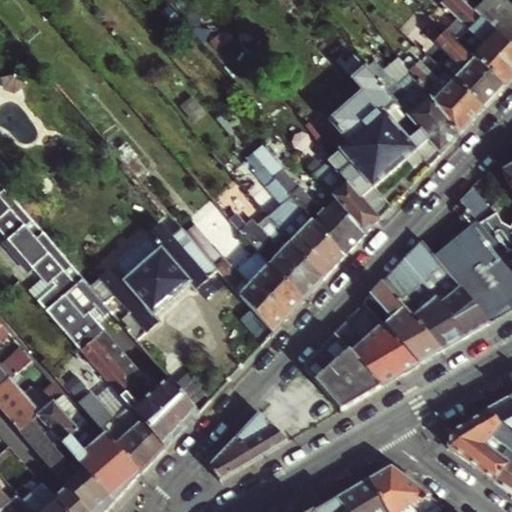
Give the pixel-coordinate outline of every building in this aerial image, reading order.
[(511,46),(483,19),(463,0),(440,0),(443,4),(472,31),(460,44),(507,87),(511,81),(511,46)] [(511,4),(507,0),(499,0),(483,19),(511,46),(511,4)] [(486,110),(507,87),(460,44),(428,14),(418,25),(467,71),(457,82),(486,110)] [(365,63),(442,156),(460,137),(412,73),(401,84),(397,80),(395,81),(361,50),(357,54),(365,63)] [(486,110),(457,82),(447,73),(438,82),(412,59),(406,64),(412,73),(460,137),(466,131),(486,110)] [(430,169),(442,156),(365,63),(361,66),(365,71),(359,77),(369,89),(335,119),(355,142),(338,158),(333,162),(382,220),(392,209),(376,190),(408,161),(414,169),(423,161),(430,169)] [(336,200),(367,236),(382,220),(333,162),(338,158),(320,137),(311,144),(329,164),(316,176),(336,200)] [(268,168),(345,259),(367,236),(336,200),(324,211),(265,148),(256,155),(268,168)] [(149,172),(141,163),(132,171),(140,180),(149,172)] [(292,244),(324,281),(345,259),(268,168),(258,177),(295,219),(291,222),(293,224),(283,233),(292,244)] [(465,210),(511,268),(511,230),(504,225),(498,216),(494,218),(472,190),(460,203),(465,210)] [(460,203),(454,210),(459,216),(465,210),(460,203)] [(0,204),(0,257),(22,283),(66,332),(72,326),(86,314),(73,298),(78,294),(0,204)] [(436,258),(490,325),(511,311),(511,268),(465,210),(459,216),(471,231),(436,258)] [(259,250),(304,303),(324,281),(292,244),(281,253),(257,225),(250,231),(239,219),(234,222),(259,250)] [(125,327),(139,344),(162,324),(156,317),(192,285),(198,292),(221,272),(214,265),(206,256),(186,233),(176,242),(163,227),(92,290),(101,300),(125,327)] [(442,307),(468,339),(478,334),(491,326),(490,325),(436,258),(423,243),(405,261),(422,283),(425,286),(437,301),(442,307)] [(292,316),(304,303),(259,250),(239,272),(217,247),(206,256),(214,265),(221,272),(254,311),(274,335),(292,316)] [(443,354),(468,339),(442,307),(437,301),(425,286),(422,283),(405,261),(383,285),(443,354)] [(365,304),(394,336),(421,367),(443,354),(383,285),(365,304)] [(264,346),(274,335),(254,311),(242,321),(264,346)] [(335,336),(383,389),(407,375),(421,367),(394,336),(376,346),(352,318),(335,336)] [(168,449),(200,415),(184,396),(166,375),(161,369),(138,389),(87,330),(80,336),(72,326),(66,332),(82,352),(108,381),(145,423),(168,449)] [(5,328),(0,332),(0,341),(10,333),(5,328)] [(0,368),(3,371),(26,351),(10,333),(0,341),(0,368)] [(304,369),(342,412),(383,389),(335,336),(304,369)] [(3,371),(0,368),(0,394),(13,383),(36,363),(26,351),(3,371)] [(180,364),(166,375),(184,396),(197,385),(180,364)] [(0,394),(0,409),(22,434),(41,418),(57,404),(65,397),(55,385),(32,404),(13,383),(0,394)] [(109,436),(144,475),(168,449),(145,423),(135,432),(122,417),(118,420),(95,394),(82,405),(109,436)] [(511,401),(511,400),(487,414),(511,431),(511,401)] [(117,503),(139,480),(104,441),(89,424),(82,431),(57,404),(41,418),(117,503)] [(450,450),(495,483),(511,461),(511,431),(487,414),(450,435),(450,450)] [(261,415),(236,442),(252,465),(289,443),(261,415)] [(108,511),(117,503),(41,418),(22,434),(69,488),(89,511),(108,511)] [(141,478),(144,475),(109,436),(107,438),(104,441),(139,480),(141,478)] [(220,483),(252,465),(236,442),(210,469),(220,483)] [(511,461),(495,483),(511,495),(511,461)] [(393,470),(371,482),(388,511),(409,511),(415,509),(416,511),(432,511),(443,506),(415,486),(393,470)] [(0,476),(0,511),(31,511),(17,495),(0,476)] [(388,511),(371,482),(338,502),(346,511),(388,511)] [(17,495),(31,511),(66,511),(56,500),(45,487),(34,497),(26,487),(17,495)] [(63,493),(56,500),(66,511),(89,511),(69,488),(63,493)] [(346,511),(338,502),(319,511),(346,511)]
